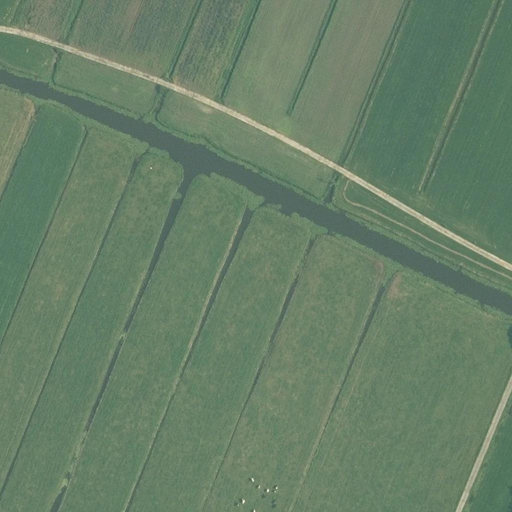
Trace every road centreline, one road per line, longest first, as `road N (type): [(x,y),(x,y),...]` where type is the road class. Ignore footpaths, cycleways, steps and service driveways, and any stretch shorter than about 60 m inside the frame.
road 1 (track): [(511,270),(216,106),(0,30)]
road 2 (track): [(458,511),(511,382)]
